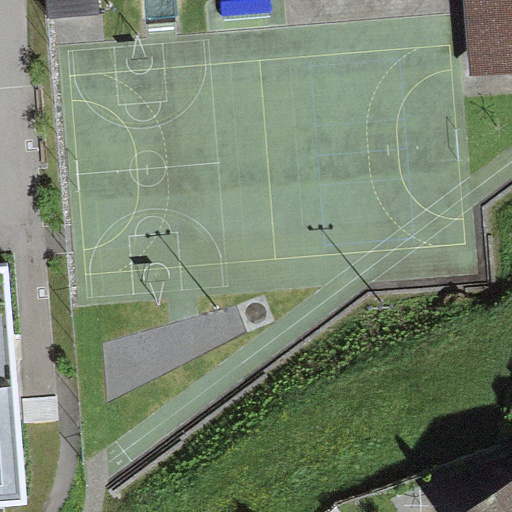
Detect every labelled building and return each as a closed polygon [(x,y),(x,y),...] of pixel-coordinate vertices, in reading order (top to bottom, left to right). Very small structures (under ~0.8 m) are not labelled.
[(99,0),(47,0),(49,21),(101,16),(99,0)] [(511,0),(463,0),(469,76),(511,72),(511,0)] [(0,511),(29,509),(17,268),(0,269),(0,511)] [(265,296),(237,307),(247,332),(276,321),(265,296)] [(511,511),(511,462),(446,507),(449,511),(511,511)]
